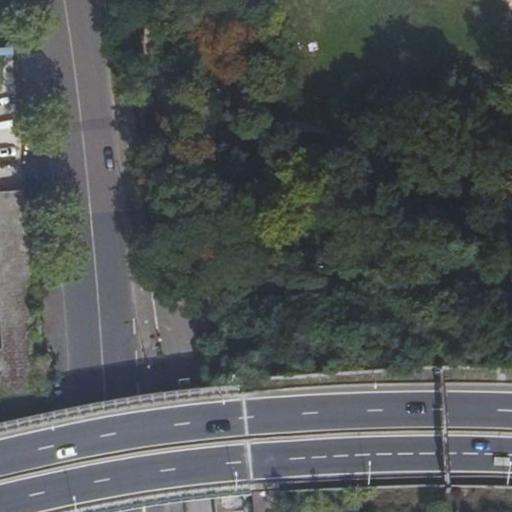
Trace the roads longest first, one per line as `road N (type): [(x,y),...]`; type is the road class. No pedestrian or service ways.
road 1 (motorway): [(511,407),(333,404),(236,414),(0,460)]
road 2 (motorway): [(0,500),(241,458),(511,454)]
road 3 (primary): [(105,403),(89,191),(62,0)]
